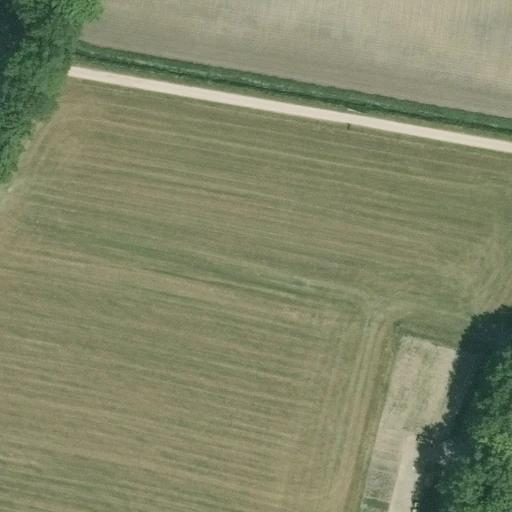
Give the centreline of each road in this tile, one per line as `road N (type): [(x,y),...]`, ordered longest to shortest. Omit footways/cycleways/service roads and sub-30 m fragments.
road 1 (track): [(0,199),(406,306),(511,344)]
road 2 (unclassified): [(447,511),(511,350)]
